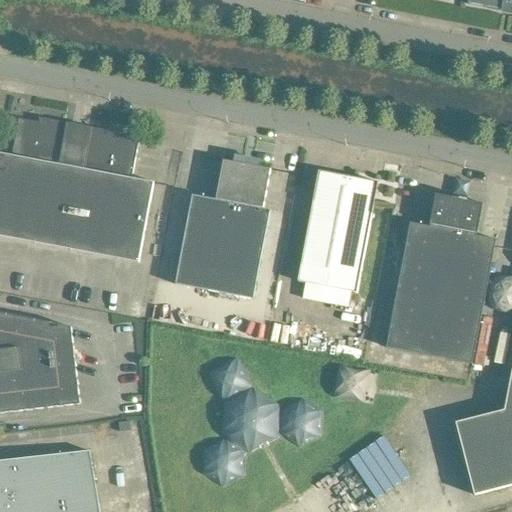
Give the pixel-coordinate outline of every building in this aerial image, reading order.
[(511,0),(469,0),(469,5),(502,12),(503,8),(511,9),(511,0)] [(0,237),(139,263),(154,185),(155,183),(133,179),(140,142),(120,139),(121,134),(89,128),(88,131),(72,128),(73,125),(41,118),(40,123),(20,119),(13,156),(0,153),(0,237)] [(254,300),(271,211),(264,209),(272,170),(254,167),(255,166),(255,164),(254,163),(254,162),(253,160),(252,159),(251,159),(249,158),(248,158),(246,158),(245,159),(244,160),(243,161),(242,162),(242,163),(241,164),(224,161),(217,200),(193,196),(176,285),(254,300)] [(373,214),(375,204),(379,183),(319,172),(313,203),(314,203),(299,282),(357,294),(373,214)] [(473,365),(496,248),(497,240),(478,237),(484,204),(468,201),(468,200),(453,197),(453,198),(437,195),(431,227),(411,223),(387,349),(473,365)] [(0,414),(81,405),(72,328),(0,313),(0,414)] [(511,375),(509,391),(505,411),(456,423),(475,496),(511,486),(511,375)] [(100,511),(90,452),(0,462),(0,511),(100,511)]
